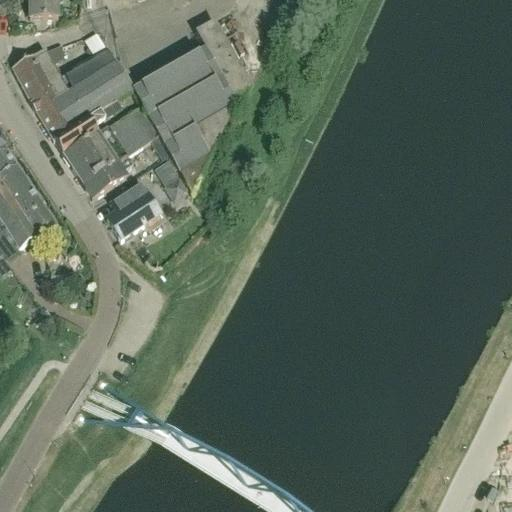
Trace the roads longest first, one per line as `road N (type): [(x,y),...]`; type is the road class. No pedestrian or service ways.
road 1 (unclassified): [(0,508),(102,329),(109,294),(93,240),(21,132),(0,84)]
road 2 (unclassified): [(456,511),(511,391)]
